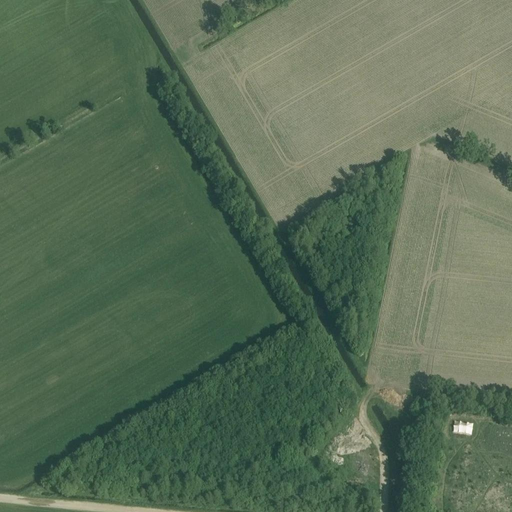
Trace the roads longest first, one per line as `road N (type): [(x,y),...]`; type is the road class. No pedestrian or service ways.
road 1 (track): [(0,497),(154,511)]
road 2 (track): [(367,395),(363,411),(384,460),(384,511)]
